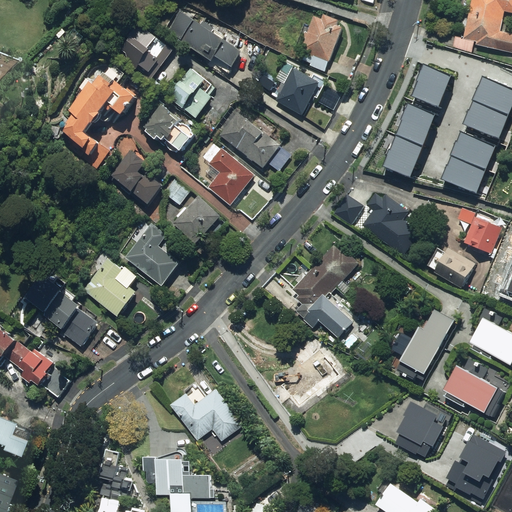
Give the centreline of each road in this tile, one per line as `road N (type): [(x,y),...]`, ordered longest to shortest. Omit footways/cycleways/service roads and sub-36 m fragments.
road 1 (residential): [(406,0),(370,100),(332,166),(203,309),(77,412),(50,511)]
road 2 (unknown): [(203,309),(361,511)]
